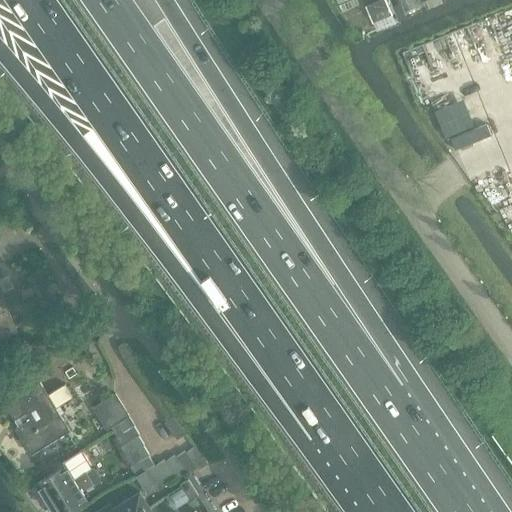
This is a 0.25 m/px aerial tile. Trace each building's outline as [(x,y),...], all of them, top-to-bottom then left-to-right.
[(487,124),(451,139),(455,150),(491,136),(487,124)] [(0,337),(17,330),(0,291),(0,267),(1,267),(0,264),(0,337)] [(56,408),(74,397),(65,383),(48,394),(40,381),(5,403),(15,419),(20,417),(24,423),(16,428),(31,454),(70,430),(56,408)] [(116,437),(122,446),(121,447),(126,456),(126,457),(131,466),(131,467),(134,472),(136,476),(146,470),(148,475),(157,489),(167,482),(168,483),(177,477),(179,479),(187,473),(189,474),(198,468),(199,470),(208,464),(195,447),(187,453),(185,451),(176,457),(175,456),(166,462),(164,460),(156,466),(155,465),(154,465),(149,456),(149,455),(144,446),(145,445),(139,436),(140,435),(134,426),(135,425),(116,394),(94,408),(107,429),(111,427),(117,436),(116,437)] [(174,416),(165,423),(177,440),(186,434),(174,416)] [(65,466),(37,483),(54,511),(66,511),(87,500),(82,491),(94,484),(100,480),(93,468),(91,469),(81,452),(63,463),(65,466)] [(189,479),(180,484),(186,492),(194,487),(189,479)] [(181,487),(170,494),(178,507),(190,500),(181,487)] [(194,487),(186,492),(191,501),(199,495),(194,487)] [(141,511),(150,507),(140,492),(114,508),(111,503),(97,511),(141,511)]
